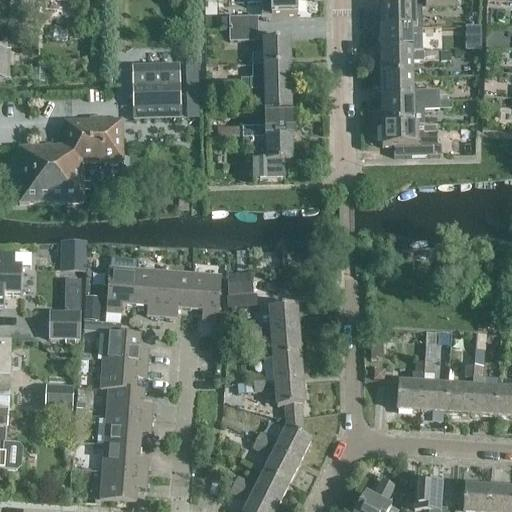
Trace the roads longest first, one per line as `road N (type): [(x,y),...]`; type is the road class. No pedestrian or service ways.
road 1 (residential): [(347,183),(343,0)]
road 2 (residential): [(177,511),(189,344)]
road 3 (residential): [(511,450),(358,442)]
road 4 (residential): [(358,442),(352,293)]
